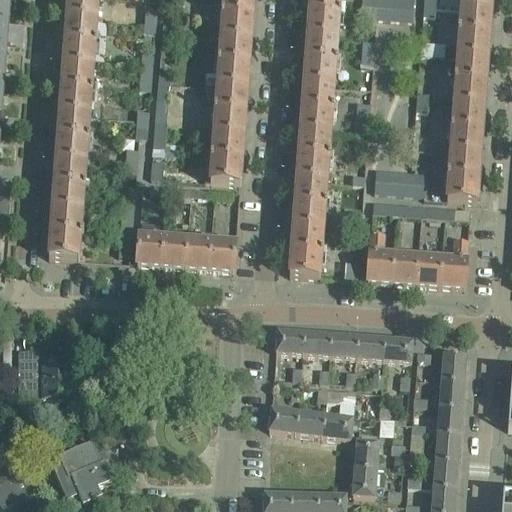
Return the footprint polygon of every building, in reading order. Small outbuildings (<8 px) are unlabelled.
[(0,0),(0,22),(8,23),(10,0),(0,0)] [(67,0),(66,23),(96,25),(97,0),(67,0)] [(184,0),(173,0),(172,9),(184,9),(184,0)] [(254,0),(223,0),(221,43),(251,45),(254,0)] [(309,0),(307,41),(337,43),(340,0),(309,0)] [(362,0),(361,10),(370,11),(370,0),(362,0)] [(374,0),(370,0),(370,11),(378,12),(379,0),(374,0)] [(378,12),(387,12),(388,1),(379,0),(378,12)] [(491,16),(492,0),(462,0),(461,14),(491,16)] [(396,2),(388,1),(387,12),(395,13),(396,2)] [(395,13),(404,14),(405,2),(396,2),(395,13)] [(405,2),(404,14),(413,14),(413,3),(405,2)] [(423,11),(435,12),(436,3),(424,2),(423,11)] [(369,22),(370,11),(361,10),(360,22),(369,22)] [(144,11),(143,29),(155,29),(156,12),(144,11)] [(378,12),(370,11),(369,22),(376,23),(378,23),(378,12)] [(434,20),(435,12),(423,11),(423,19),(434,20)] [(386,24),(387,12),(378,12),(378,23),(386,24)] [(395,13),(387,12),(386,24),(395,24),(395,13)] [(403,25),(404,14),(395,13),(395,24),(403,25)] [(412,26),(413,14),(404,14),(403,25),(412,26)] [(458,62),(487,64),(491,16),(461,14),(458,62)] [(0,45),(7,46),(8,23),(0,22),(0,45)] [(92,73),(96,25),(66,23),(62,71),(92,73)] [(155,29),(143,29),(142,37),(154,38),(155,29)] [(162,29),(161,39),(173,40),(174,30),(162,29)] [(172,55),(173,40),(161,39),(160,54),(172,55)] [(337,43),(307,41),(303,89),(333,91),(337,43)] [(217,91),(247,93),(251,45),(221,43),(217,91)] [(375,46),(363,45),(361,71),(373,72),(375,46)] [(141,59),(139,76),(151,77),(152,60),(141,59)] [(484,112),(487,64),(458,62),(454,110),(484,112)] [(59,119),(89,121),(92,73),(62,71),(59,119)] [(151,77),(139,76),(138,94),(150,95),(151,77)] [(158,87),(169,88),(170,79),(158,78),(158,87)] [(168,105),(169,88),(158,87),(156,104),(168,105)] [(303,89),(300,137),(330,139),(333,91),(303,89)] [(214,139),(243,141),(247,93),(217,91),(214,139)] [(416,107),(428,108),(429,98),(417,98),(416,107)] [(368,142),(370,108),(359,107),(356,141),(368,142)] [(427,116),(428,108),(416,107),(416,115),(427,116)] [(451,157),(480,160),(484,112),(454,110),(451,157)] [(147,125),(148,116),(137,115),(136,124),(147,125)] [(85,169),(89,121),(59,119),(55,166),(85,169)] [(147,125),(136,124),(135,141),(138,141),(146,142),(147,125)] [(155,126),(154,134),(166,135),(166,127),(155,126)] [(164,152),(166,135),(154,134),(153,151),(164,152)] [(300,137),(296,184),(326,187),(330,139),(300,137)] [(205,187),(240,190),(243,141),(214,139),(208,138),(208,144),(213,144),(210,182),(205,182),(205,187)] [(136,172),(138,154),(126,154),(125,172),(136,172)] [(477,208),(480,160),(451,157),(447,206),(477,208)] [(52,214),(82,217),(85,169),(55,166),(52,214)] [(150,183),(162,184),(163,167),(152,166),(150,183)] [(136,180),(136,172),(125,172),(124,179),(136,180)] [(376,174),(375,186),(383,186),(384,175),(376,174)] [(384,175),(383,186),(391,187),(392,176),(384,175)] [(391,187),(400,188),(401,176),(392,176),(391,187)] [(401,176),(400,188),(408,188),(409,177),(401,176)] [(408,188),(416,189),(417,177),(411,177),(409,177),(408,188)] [(417,177),(416,189),(425,190),(426,178),(417,177)] [(364,190),(365,181),(353,180),(353,189),(364,190)] [(326,187),(296,184),(293,232),(323,234),(326,187)] [(382,198),(383,186),(375,186),(374,197),(382,198)] [(391,187),(383,186),(382,198),(390,199),(391,187)] [(390,199),(399,199),(400,188),(391,187),(390,199)] [(408,188),(400,188),(399,199),(407,200),(408,188)] [(416,200),(416,189),(408,188),(407,200),(416,200)] [(424,201),(425,190),(416,189),(416,200),(424,201)] [(149,196),(149,199),(150,199),(166,201),(167,191),(150,190),(150,191),(149,196)] [(167,191),(166,201),(183,202),(184,193),(167,191)] [(0,222),(8,223),(11,193),(0,192),(0,222)] [(198,194),(197,203),(214,204),(215,195),(198,194)] [(215,195),(214,204),(231,205),(232,196),(215,195)] [(373,207),(372,219),(397,221),(398,209),(373,207)] [(398,209),(397,221),(411,222),(421,223),(422,223),(423,211),(412,210),(398,209)] [(426,211),(425,223),(445,225),(446,213),(426,211)] [(446,213),(445,225),(454,225),(469,226),(470,215),(455,213),(446,213)] [(78,265),(82,217),(52,214),(48,263),(78,265)] [(361,237),(362,216),(351,215),(349,236),(361,237)] [(121,224),(119,244),(131,245),(132,225),(121,224)] [(138,239),(136,269),(161,271),(163,241),(164,232),(153,231),(152,240),(138,239)] [(323,234),(293,232),(289,281),(319,283),(323,234)] [(367,287),(392,289),(394,259),(383,258),(384,240),(371,239),(367,287)] [(163,241),(161,271),(185,273),(187,243),(163,241)] [(187,243),(185,273),(209,275),(211,245),(187,243)] [(131,245),(119,244),(118,264),(129,265),(131,245)] [(211,245),(209,275),(233,276),(236,246),(211,245)] [(442,262),(440,292),(464,294),(468,246),(455,245),(453,263),(442,262)] [(392,289),(416,290),(418,260),(394,259),(392,289)] [(416,290),(440,292),(442,262),(418,260),(416,290)] [(357,286),(358,268),(345,267),(344,285),(357,286)] [(303,360),(304,338),(277,336),(275,358),(303,360)] [(303,360),(329,362),(331,340),(304,338),(303,360)] [(356,364),(358,342),(331,340),(329,362),(356,364)] [(356,364),(383,366),(385,344),(358,342),(356,364)] [(383,366),(410,368),(412,346),(385,344),(383,366)] [(177,345),(177,368),(193,369),(193,346),(177,345)] [(18,404),(73,404),(73,372),(57,372),(57,356),(18,356),(18,404)] [(430,358),(417,357),(416,366),(429,367),(430,358)] [(443,359),(441,387),(463,388),(465,361),(443,359)] [(301,386),(302,373),(293,373),(292,385),(301,386)] [(328,388),(329,375),(320,375),(319,387),(328,388)] [(354,390),(355,377),(346,377),(345,389),(354,390)] [(381,392),(382,379),(373,379),(372,391),(381,392)] [(400,394),(408,394),(409,381),(401,381),(400,394)] [(441,387),(439,413),(461,415),(463,388),(441,387)] [(300,392),(292,391),(291,404),(299,405),(300,392)] [(327,394),(318,393),(317,406),(326,407),(327,394)] [(344,408),(353,409),(354,396),(345,395),(344,408)] [(427,403),(414,402),(413,411),(426,412),(427,403)] [(439,413),(437,440),(459,442),(461,415),(439,413)] [(271,414),(269,436),(296,439),(298,417),(271,414)] [(296,439),(322,443),(325,421),(298,417),(296,439)] [(322,443),(350,446),(352,424),(325,421),(322,443)] [(411,438),(424,439),(425,430),(412,429),(411,438)] [(437,440),(435,467),(457,468),(459,442),(437,440)] [(6,449),(15,463),(29,455),(22,445),(6,449)] [(66,504),(78,498),(83,508),(101,500),(97,491),(113,484),(104,464),(100,466),(92,445),(58,460),(60,464),(50,468),(66,504)] [(356,447),(354,474),(376,475),(378,448),(356,447)] [(404,459),(404,450),(393,449),(392,458),(404,459)] [(409,465),(422,466),(423,457),(410,456),(409,465)] [(408,460),(394,459),(393,471),(407,472),(408,460)] [(0,469),(0,488),(19,476),(11,463),(0,469)] [(435,467),(433,493),(455,495),(457,468),(435,467)] [(376,475),(354,474),(352,501),(374,503),(376,475)] [(0,488),(0,509),(1,511),(4,511),(32,494),(19,476),(0,488)] [(407,491),(420,492),(421,484),(408,483),(407,491)] [(433,493),(431,511),(453,511),(455,495),(433,493)] [(390,495),(389,504),(400,505),(401,496),(390,495)] [(291,511),(291,500),(264,499),(263,511),(291,511)] [(317,511),(318,500),(291,500),(291,511),(317,511)] [(345,511),(346,501),(318,500),(317,511),(345,511)] [(511,511),(511,500),(503,500),(501,511),(511,511)]
